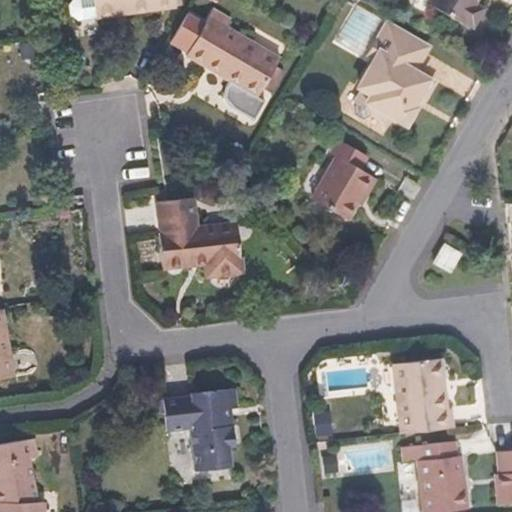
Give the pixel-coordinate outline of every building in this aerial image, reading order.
[(97,18),(94,0),(71,0),(70,3),(72,15),(80,21),(97,18)] [(94,0),(97,18),(114,16),(113,10),(130,8),(131,14),(177,7),(175,0),(94,0)] [(430,0),(430,1),(468,23),(469,21),(477,25),(487,7),(480,2),(481,0),(430,0)] [(130,8),(113,10),(114,16),(131,14),(130,8)] [(213,9),(189,51),(232,77),(230,80),(231,81),(228,84),(225,96),(225,98),(233,107),(254,120),(266,102),(258,97),(263,88),(276,67),(281,59),(227,27),(231,20),(213,9)] [(339,42),(363,56),(378,28),(355,15),(339,42)] [(375,72),(372,70),(362,87),(371,93),(369,97),(365,99),(363,97),(359,104),(359,115),(366,119),(373,116),(375,113),(390,122),(394,115),(405,122),(414,107),(409,104),(414,95),(419,98),(424,100),(435,83),(415,72),(429,49),(388,25),(371,55),(381,60),(375,72)] [(189,51),(187,54),(230,80),(232,77),(189,51)] [(285,72),(276,67),(263,88),(272,93),(285,72)] [(419,98),(414,95),(409,104),(414,107),(419,98)] [(336,154),(342,158),(317,200),(351,220),(361,203),(368,192),(372,195),(380,180),(363,171),(371,158),(344,142),(336,154)] [(24,146),(0,149),(0,219),(25,216),(22,197),(20,180),(29,178),(24,146)] [(29,178),(20,180),(22,197),(31,195),(29,178)] [(372,195),(368,192),(361,203),(365,206),(372,195)] [(167,238),(164,238),(168,273),(213,267),(214,280),(249,275),(243,227),(203,233),(199,202),(163,207),(167,238)] [(463,245),(448,236),(437,254),(452,263),(463,245)] [(0,379),(18,377),(5,307),(0,308),(0,379)] [(444,359),(396,364),(404,434),(452,429),(450,410),(448,394),(444,394),(442,381),(447,380),(444,359)] [(191,397),(164,400),(168,431),(190,428),(194,471),(232,467),(230,447),(238,446),(236,426),(230,426),(228,410),(238,409),(236,390),(191,395),(191,397)] [(0,511),(47,511),(47,501),(38,501),(30,456),(38,454),(35,437),(0,444),(0,511)] [(424,461),(420,461),(424,511),(438,511),(470,508),(468,489),(465,489),(462,456),(458,456),(457,441),(423,445),(424,461)] [(511,447),(499,449),(501,472),(497,472),(500,501),(511,499),(511,447)]
